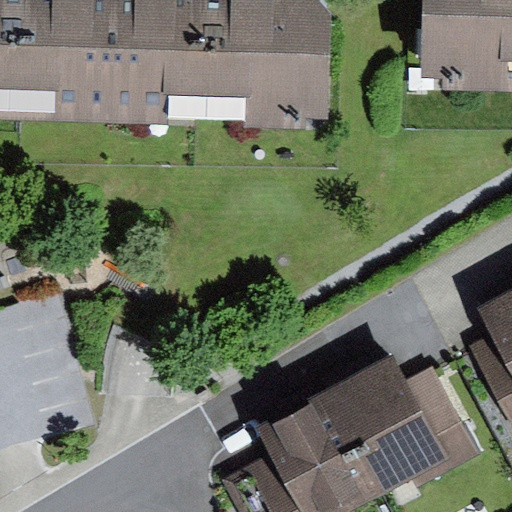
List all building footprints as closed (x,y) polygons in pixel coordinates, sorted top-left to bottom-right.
[(0,0),(0,99),(106,102),(109,0),(0,0)] [(109,0),(106,102),(305,107),(305,94),(330,94),(332,0),(109,0)] [(511,0),(423,0),(423,56),(445,56),(445,69),(511,69),(511,0)] [(511,271),(477,290),(496,327),(470,340),(511,420),(511,271)] [(393,339),(320,380),(379,484),(410,467),(419,483),(482,447),(433,359),(411,371),(393,339)] [(379,484),(320,380),(254,415),(271,448),(223,473),(243,511),(358,511),(352,499),(379,484)]
